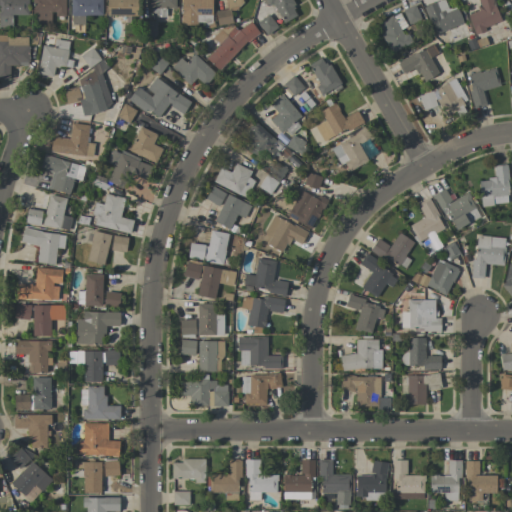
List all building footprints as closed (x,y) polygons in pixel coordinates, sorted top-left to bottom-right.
[(27,0),(0,0),(0,27),(12,27),(11,15),(28,15),(27,0)] [(65,0),(32,0),(32,23),(52,23),(52,16),(65,17),(65,0)] [(101,0),(70,0),(71,25),(84,25),(84,16),(102,15),(101,0)] [(106,0),(106,15),(137,16),(137,0),(106,0)] [(176,8),(175,0),(149,0),(150,17),(166,17),(165,9),(176,8)] [(212,25),(211,0),(180,0),(181,25),(212,25)] [(225,0),(225,8),(242,8),(241,0),(225,0)] [(283,23),(299,14),(290,0),(262,0),(266,6),(271,3),(283,23)] [(434,34),(463,24),(456,6),(447,10),(443,0),(442,0),(424,7),(434,34)] [(477,0),(481,11),(468,14),(473,32),(500,24),(493,0),(477,0)] [(409,25),(420,19),(414,5),(402,10),(409,25)] [(406,26),(399,12),(375,25),(391,54),(410,43),(402,28),(406,26)] [(267,36),(277,27),(268,15),(257,23),(267,36)] [(257,30),(248,22),(239,31),(234,26),(226,35),(220,30),(211,39),(218,45),(205,59),(219,71),(257,30)] [(0,36),(0,79),(9,79),(9,66),(28,66),(28,36),(0,36)] [(38,74),(53,76),(54,66),(67,68),(70,42),(42,38),(38,74)] [(423,83),(439,74),(429,58),(437,54),(431,43),(397,63),(403,75),(415,68),(423,83)] [(215,73),(194,54),(186,62),(180,57),(170,68),(189,85),(196,77),(204,85),(215,73)] [(112,106),(100,71),(106,69),(102,57),(88,61),(92,73),(77,78),(84,99),(80,100),(85,116),(112,106)] [(325,66),(321,58),(307,66),(322,95),(340,85),(329,63),(325,66)] [(482,91),(500,86),(495,68),(466,76),(475,108),(486,105),(482,91)] [(291,90),(295,95),(303,88),(298,82),(297,82),(292,77),(284,84),(290,91),(291,90)] [(183,114),(191,101),(154,78),(146,92),(136,86),(128,101),(158,119),(167,104),(183,114)] [(418,97),(424,110),(438,103),(444,115),(467,104),(456,79),(418,97)] [(63,90),(66,103),(80,101),(78,87),(63,90)] [(269,120),(281,133),(300,115),(280,94),(269,105),(277,113),(269,120)] [(362,122),(357,111),(343,118),(335,103),(319,111),(324,121),(315,126),(323,142),(362,122)] [(129,123),(136,111),(124,104),(117,117),(129,123)] [(259,160),(267,152),(269,153),(278,143),(254,121),(244,132),(251,138),(244,146),(259,160)] [(89,125),(71,123),(69,139),(52,137),(49,151),(92,157),(94,142),(87,141),(89,125)] [(162,149),(152,144),(157,134),(140,126),(128,151),(155,163),(162,149)] [(349,171),(367,161),(360,147),(372,140),(366,128),(330,148),(340,166),(344,163),(349,171)] [(124,189),(129,174),(147,181),(152,166),(111,151),(106,163),(113,166),(107,183),(124,189)] [(85,166),(43,155),(39,169),(52,173),(47,189),(69,195),(73,179),(81,181),(85,166)] [(251,171),(235,163),(231,173),(220,167),(213,182),(245,198),(254,180),(248,177),(251,171)] [(479,180),(480,205),(509,204),(507,165),(493,166),(494,179),(479,180)] [(218,206),(225,194),(212,186),(205,198),(218,206)] [(312,229),(325,201),(301,189),(287,217),(312,229)] [(480,217),(467,193),(451,201),(444,189),(434,194),(453,231),(480,217)] [(91,225),(130,233),(133,220),(120,217),(124,198),(105,194),(103,204),(96,203),(91,225)] [(42,226),(67,230),(70,217),(63,216),(66,198),(48,195),(42,226)] [(236,215),(244,219),(250,205),(226,195),(214,222),(230,229),(236,215)] [(418,244),(435,235),(434,234),(444,229),(429,198),(417,204),(424,218),(409,225),(418,244)] [(25,224),(40,226),(41,211),(26,209),(25,224)] [(307,232),(273,215),(264,234),(270,237),(266,245),(283,253),(289,239),(301,244),(307,232)] [(53,265),(57,248),(63,249),(66,236),(23,228),(20,242),(39,246),(36,262),(53,265)] [(228,234),(211,230),(204,257),(222,261),(228,234)] [(109,234),(91,232),(87,262),(105,264),(109,234)] [(370,251),(404,269),(409,260),(405,257),(413,241),(397,233),(390,246),(376,239),(370,251)] [(110,250),(125,253),(128,238),(113,235),(110,250)] [(472,277),(483,278),(484,264),(503,266),(505,238),(475,236),(472,277)] [(187,257),(203,258),(204,244),(188,244),(187,257)] [(384,284),(391,288),(398,276),(364,256),(359,265),(371,272),(361,288),(377,297),(384,284)] [(287,282),(273,280),(275,261),(257,259),(255,275),(245,274),(243,289),(285,294),(287,282)] [(426,287),(447,295),(458,268),(437,260),(426,287)] [(201,266),(185,262),(182,276),(197,280),(201,266)] [(215,299),(217,284),(233,286),(235,271),(201,266),(198,296),(215,299)] [(511,267),(496,282),(511,299),(511,267)] [(15,299),(57,301),(58,285),(60,285),(61,269),(35,268),(34,285),(16,284),(15,299)] [(102,275),(85,274),(84,306),(101,306),(102,275)] [(119,293),(104,292),(104,305),(118,306),(119,293)] [(284,301),(243,295),(241,308),(248,309),(246,325),(264,328),(267,311),(282,313),(284,301)] [(375,318),(381,319),(384,306),(349,297),(347,308),(358,311),(354,329),(371,333),(375,318)] [(434,300),(408,300),(408,312),(401,312),(401,331),(440,330),(440,318),(434,318),(434,300)] [(29,320),(30,305),(15,303),(14,318),(29,320)] [(215,304),(196,304),(197,336),(223,335),(223,314),(215,314),(215,304)] [(50,336),(50,320),(64,320),(64,305),(32,305),(32,336),(50,336)] [(119,326),(119,312),(82,312),(82,320),(76,319),(75,344),(104,344),(105,326),(119,326)] [(179,320),(180,335),(195,334),(195,320),(179,320)] [(238,337),(238,367),(281,367),(281,355),(267,355),(266,337),(238,337)] [(407,338),(408,365),(421,365),(422,370),(440,369),(440,355),(425,355),(425,338),(407,338)] [(195,341),(181,339),(179,354),(194,355),(195,341)] [(377,339),(355,340),(355,354),(340,355),(341,370),(381,369),(381,349),(377,349),(377,339)] [(46,372),(46,363),(49,363),(49,340),(14,340),(14,355),(27,355),(27,372),(46,372)] [(223,341),(198,341),(197,372),(215,372),(215,355),(223,355),(223,341)] [(76,351),(76,366),(82,366),(83,382),(101,382),(101,365),(118,364),(118,350),(76,351)] [(511,369),(511,353),(500,354),(500,370),(511,369)] [(242,374),(241,404),(265,405),(266,388),(280,388),(280,375),(242,374)] [(406,375),(406,405),(425,404),(424,390),(440,390),(440,374),(406,375)] [(356,392),(356,406),(379,407),(379,377),(341,376),(341,391),(356,392)] [(511,389),(511,376),(500,376),(500,390),(511,389)] [(50,377),(31,378),(32,410),(50,409),(50,377)] [(227,385),(216,385),(216,379),(178,380),(179,396),(189,396),(189,407),(227,406),(227,385)] [(82,419),(119,420),(119,406),(104,405),(104,387),(80,387),(80,408),(82,408),(82,419)] [(30,409),(29,394),(13,395),(14,410),(30,409)] [(47,447),(46,425),(51,425),(50,414),(13,415),(13,429),(28,429),(28,448),(47,447)] [(107,424),(83,423),(83,442),(77,442),(77,456),(118,456),(118,441),(107,441),(107,424)] [(20,469),(32,456),(20,446),(9,459),(20,469)] [(209,475),(210,493),(224,492),(225,500),(240,500),(239,459),(228,460),(228,474),(209,475)] [(277,475),(259,475),(259,460),(246,459),(246,500),(259,501),(259,492),(276,492),(277,475)] [(349,474),(332,475),(331,459),(318,459),(319,493),(335,493),(336,505),(350,504),(349,474)] [(205,461),(171,460),(171,478),(194,479),(194,483),(204,483),(205,461)] [(283,500),(310,499),(310,478),(314,478),(314,460),(300,460),(300,475),(282,475),(283,500)] [(423,499),(423,475),(406,476),(406,460),(393,460),(394,499),(423,499)] [(429,493),(443,493),(443,501),(457,501),(457,479),(461,479),(460,460),(447,460),(447,475),(429,475),(429,493)] [(496,493),(495,475),(478,475),(478,460),(465,461),(466,502),(482,501),(482,493),(496,493)] [(51,480),(31,461),(10,484),(30,502),(51,480)] [(103,461),(103,476),(118,476),(118,461),(103,461)] [(370,476),(356,475),(355,499),(384,500),(386,462),(371,461),(370,476)] [(81,492),(100,493),(101,462),(81,462),(81,492)] [(189,505),(188,491),(172,491),(172,505),(189,505)] [(118,498),(82,497),(81,511),(78,511),(77,511),(103,511),(118,511),(118,498)]
